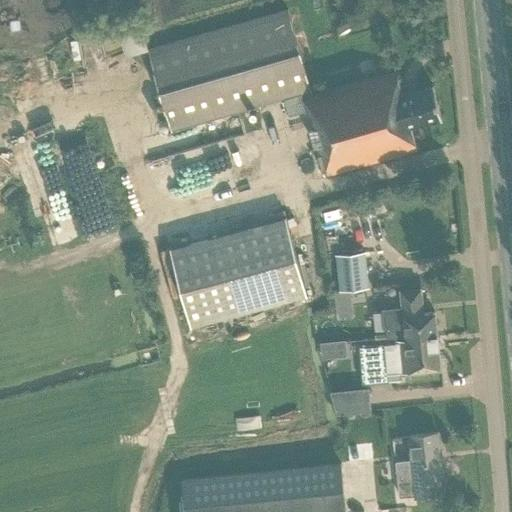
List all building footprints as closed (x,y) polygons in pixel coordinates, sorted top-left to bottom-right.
[(402,94),(395,71),(312,95),(288,9),(148,48),(170,129),(283,98),(289,116),(304,111),(323,176),(417,149),(410,127),(441,118),(433,85),(402,94)] [(15,115),(30,112),(25,89),(11,92),(15,115)] [(192,326),(307,294),(285,216),(171,249),(192,326)] [(362,284),(358,248),(331,251),(334,287),(362,284)] [(424,314),(422,290),(400,292),(403,328),(385,329),(386,340),(395,340),(437,335),(435,313),(424,314)] [(398,372),(440,368),(437,335),(395,340),(395,342),(359,346),(362,383),(388,381),(387,373),(398,372)] [(324,359),(344,357),(343,344),(323,346),(324,359)] [(339,420),(373,417),(371,393),(337,397),(339,420)] [(440,494),(439,477),(442,477),(437,432),(409,435),(412,459),(395,461),(399,496),(415,494),(415,497),(440,494)] [(345,511),(340,464),(181,480),(184,511),(345,511)]
